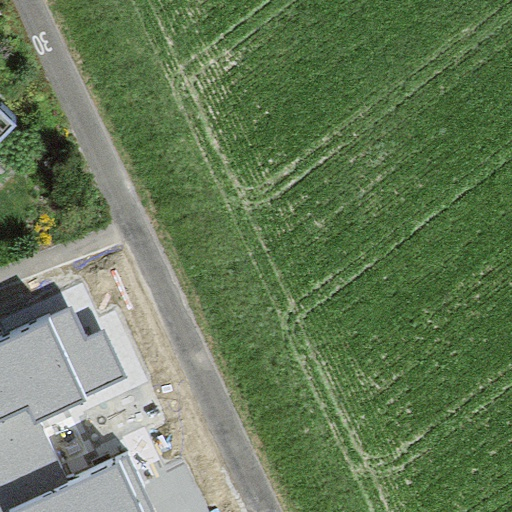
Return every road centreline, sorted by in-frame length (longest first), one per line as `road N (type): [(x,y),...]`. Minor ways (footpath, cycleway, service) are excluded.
road 1 (track): [(137,223),(271,511)]
road 2 (track): [(30,0),(137,223)]
road 3 (track): [(137,223),(0,280)]
